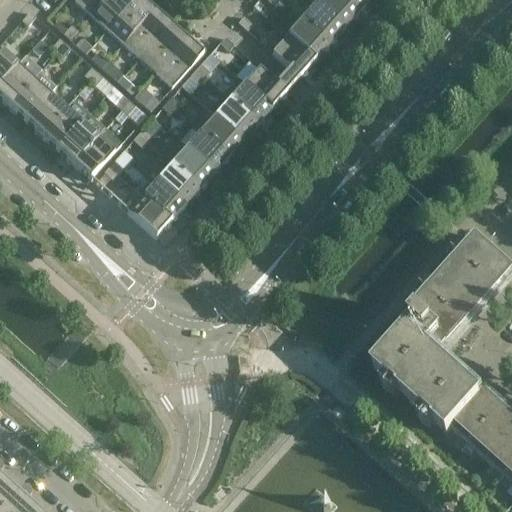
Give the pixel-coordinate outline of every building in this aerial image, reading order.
[(76,0),(73,4),(90,19),(107,0),(76,0)] [(107,0),(90,19),(106,34),(136,0),(107,0)] [(140,0),(136,0),(106,34),(122,48),(154,12),(140,0)] [(358,16),(339,0),(322,0),(315,8),(343,33),(358,16)] [(372,0),(371,0),(339,0),(358,16),(372,0)] [(343,33),(315,8),(301,24),(329,49),(343,33)] [(154,12),(122,48),(138,62),(170,27),(154,12)] [(29,15),(21,24),(27,30),(35,21),(29,15)] [(252,28),(243,20),(238,26),(246,34),(252,28)] [(329,49),(301,24),(287,40),(314,65),(329,49)] [(170,27),(138,62),(154,77),(186,41),(170,27)] [(71,29),(63,37),(69,43),(77,34),(71,29)] [(314,65),(287,40),(272,56),(290,73),(299,81),(314,65)] [(186,41),(154,77),(171,92),(203,56),(186,41)] [(228,55),(233,49),(225,41),(219,47),(228,55)] [(57,56),(65,47),(59,42),(51,51),(57,56)] [(82,44),(77,50),(85,57),(90,52),(89,51),(90,51),(82,44)] [(57,56),(62,61),(70,52),(65,47),(57,56)] [(90,52),(85,57),(98,69),(103,64),(90,52)] [(0,53),(0,86),(17,68),(0,53)] [(0,102),(8,110),(33,83),(41,74),(25,59),(17,68),(0,86),(0,102)] [(209,76),(200,68),(195,74),(204,82),(209,76)] [(89,85),(97,76),(91,71),(83,80),(89,85)] [(106,77),(115,85),(121,79),(112,71),(106,77)] [(258,71),(243,88),(271,113),(286,96),(276,87),(258,71)] [(299,81),(290,73),(286,76),(276,87),(286,96),(296,85),(299,81)] [(204,82),(195,74),(190,79),(199,87),(204,82)] [(94,90),(102,81),(97,76),(89,85),(94,90)] [(33,83),(8,110),(24,125),(49,97),(33,83)] [(133,101),(137,96),(137,95),(138,94),(130,86),(124,93),(133,101)] [(271,113),(243,88),(229,104),(257,129),(271,113)] [(149,116),(154,111),(137,96),(133,101),(149,116)] [(49,97),(24,125),(40,139),(65,111),(49,97)] [(121,114),(129,105),(123,100),(115,109),(121,114)] [(181,108),(172,100),(166,106),(175,114),(181,108)] [(56,154),(89,118),(72,103),(65,111),(40,139),(56,154)] [(257,129),(229,104),(215,120),(242,145),(257,129)] [(127,119),(134,110),(129,105),(121,114),(127,119)] [(175,114),(166,106),(161,111),(170,119),(175,114)] [(72,168),(97,140),(105,132),(89,118),(56,154),(72,168)] [(242,145),(215,120),(200,136),(228,161),(242,145)] [(152,140),(143,132),(137,138),(146,146),(152,140)] [(228,161),(200,136),(186,152),(213,177),(228,161)] [(146,146),(137,138),(132,144),(141,152),(146,146)] [(97,140),(72,168),(89,183),(114,155),(97,140)] [(213,177),(186,152),(171,168),(199,193),(213,177)] [(132,162),(123,154),(109,170),(118,178),(132,162)] [(199,193),(171,168),(157,185),(185,209),(199,193)] [(118,178),(109,170),(104,176),(113,184),(118,178)] [(185,209),(157,185),(142,201),(170,225),(185,209)] [(170,225),(142,201),(127,217),(155,242),(170,225)] [(511,273),(511,271),(476,239),(410,312),(417,318),(406,330),(406,335),(374,371),(447,437),(451,432),(511,486),(511,419),(483,394),(475,394),(421,346),(433,333),(447,346),(511,273)] [(32,511),(0,483),(0,511),(32,511)]
